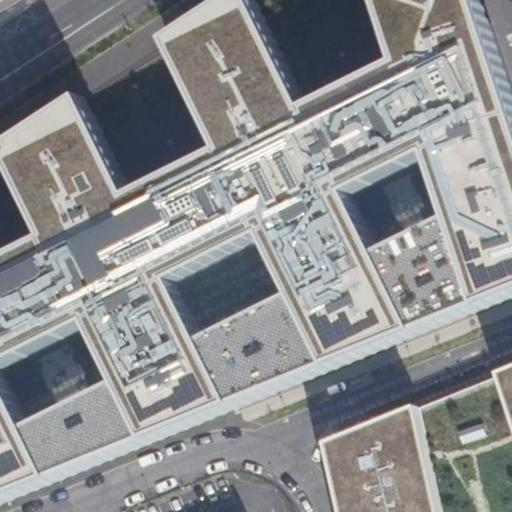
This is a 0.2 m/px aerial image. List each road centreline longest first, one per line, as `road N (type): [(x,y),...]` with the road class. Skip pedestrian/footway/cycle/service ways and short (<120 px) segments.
road 1 (residential): [(277,460),(309,422),(511,342)]
road 2 (unclassified): [(277,460),(237,444),(71,511)]
road 3 (primary): [(0,91),(144,0)]
